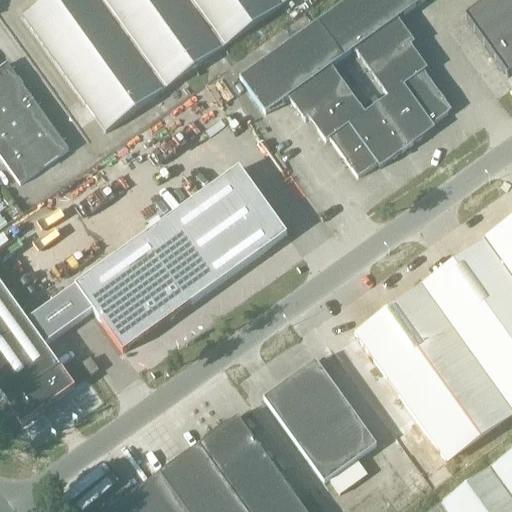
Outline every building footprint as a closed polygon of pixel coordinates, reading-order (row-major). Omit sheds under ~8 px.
[(292,0),(49,0),(22,20),(105,135),(292,0)] [(511,0),(351,0),(239,81),(265,117),(288,101),(304,124),(308,121),(325,145),(329,142),(357,181),(377,167),(380,171),(407,151),(435,131),(432,127),(452,113),(424,74),(428,71),(411,48),(415,45),(398,21),(427,0),(511,0)] [(511,0),(492,0),(464,20),(507,80),(511,75),(511,0)] [(7,66),(0,70),(0,159),(19,186),(68,152),(7,66)] [(239,171),(26,323),(44,348),(92,313),(122,356),(286,238),(239,171)] [(511,223),(485,243),(511,281),(511,223)] [(511,281),(485,243),(420,289),(511,417),(511,415),(511,281)] [(54,404),(74,390),(44,348),(26,323),(0,286),(0,396),(22,427),(44,411),(46,413),(56,406),(54,404)] [(420,289),(354,336),(445,464),(511,417),(420,289)] [(90,378),(98,373),(90,361),(82,367),(90,378)] [(315,364),(263,402),(324,486),(376,449),(315,364)] [(159,476),(184,511),(301,511),(237,421),(159,476)] [(511,511),(511,455),(441,506),(445,511),(511,511)] [(184,511),(159,476),(109,511),(184,511)] [(393,511),(382,496),(360,511),(393,511)]
